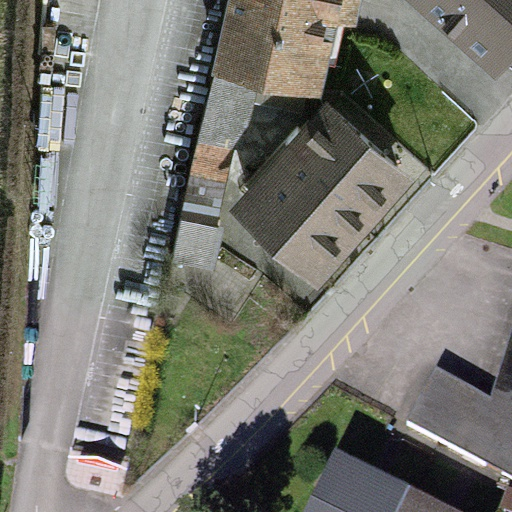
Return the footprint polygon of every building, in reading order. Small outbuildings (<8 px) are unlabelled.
[(233,0),(174,263),(209,266),(257,99),(323,101),(350,0),(233,0)] [(511,0),(412,0),(502,80),(511,68),(511,0)] [(327,115),(236,216),(320,291),(411,191),(327,115)] [(431,380),(409,431),(511,481),(511,341),(492,414),(431,380)] [(338,478),(321,511),(405,511),(367,493),(338,478)]
